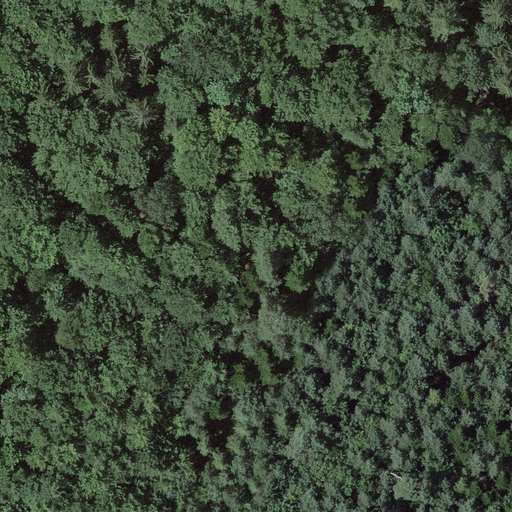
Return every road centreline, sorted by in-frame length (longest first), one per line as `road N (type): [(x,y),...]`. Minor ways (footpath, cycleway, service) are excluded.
road 1 (track): [(314,511),(369,430),(460,255),(475,0)]
road 2 (track): [(92,0),(102,40),(71,170),(0,326)]
